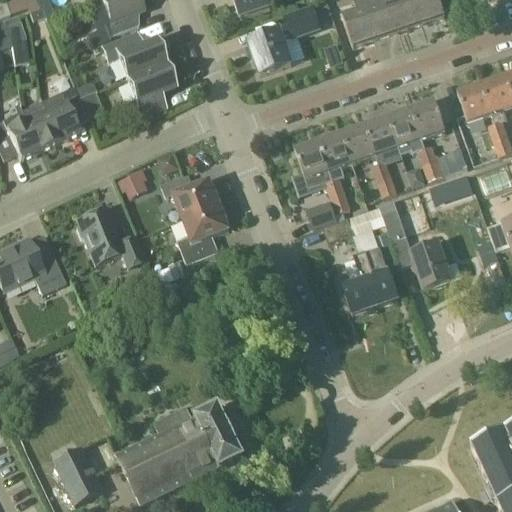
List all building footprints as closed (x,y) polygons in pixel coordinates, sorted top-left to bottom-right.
[(15,0),(4,4),(5,8),(9,19),(27,12),(29,17),(38,14),(33,0),(15,0)] [(86,0),(90,9),(100,5),(113,0),(86,0)] [(135,0),(113,0),(100,5),(108,27),(101,29),(106,43),(137,31),(133,20),(142,17),(135,0)] [(232,0),(240,23),(271,13),(266,0),(232,0)] [(370,0),(369,0),(362,3),(376,44),(399,36),(388,6),(374,11),(370,0)] [(401,0),(402,1),(388,6),(399,36),(422,28),(411,0),(401,0)] [(411,0),(422,28),(445,20),(439,3),(437,0),(411,0)] [(353,52),(376,44),(362,3),(353,6),(357,17),(342,22),(353,52)] [(327,7),(312,12),(316,23),(331,19),(328,10),(327,7)] [(5,10),(0,11),(0,24),(9,21),(5,10)] [(290,34),(250,48),(260,81),(292,70),(284,46),(320,35),(316,23),(312,12),(285,21),(290,34)] [(44,24),(41,16),(28,20),(31,28),(44,24)] [(19,28),(6,33),(9,42),(14,73),(28,71),(23,41),(19,28)] [(0,44),(9,42),(6,33),(0,35),(0,44)] [(118,63),(127,86),(165,71),(155,47),(141,53),(136,40),(103,53),(108,67),(118,63)] [(165,71),(127,86),(136,109),(126,113),(131,126),(164,114),(159,101),(174,95),(165,71)] [(511,103),(505,82),(481,90),(492,119),(496,129),(489,131),(494,145),(500,143),(501,146),(508,144),(502,126),(507,125),(504,115),(511,112),(511,103)] [(467,128),(492,119),(481,90),(457,98),(467,128)] [(46,118),(61,149),(80,140),(75,129),(85,124),(85,122),(78,106),(79,105),(73,91),(40,106),(46,118)] [(86,122),(97,117),(90,100),(79,105),(78,106),(85,122),(86,122)] [(436,106),(412,115),(422,145),(446,136),(436,106)] [(412,115),(389,122),(400,152),(410,148),(414,157),(419,156),(426,153),(422,145),(412,115)] [(46,118),(25,127),(40,159),(61,149),(46,118)] [(21,119),(0,128),(0,161),(3,168),(18,161),(21,168),(40,159),(25,127),(21,119)] [(389,122),(366,131),(373,152),(376,160),(379,170),(386,167),(387,170),(392,168),(391,166),(401,162),(398,153),(400,152),(389,122)] [(366,131),(343,139),(353,168),(376,160),(366,131)] [(343,139),(319,147),(330,177),(353,168),(343,139)] [(500,143),(494,145),(500,162),(511,157),(511,154),(508,144),(501,146),(500,143)] [(326,189),(332,205),(339,203),(338,200),(345,199),(340,185),(333,187),(330,177),(319,147),(295,155),(309,195),(326,189)] [(432,170),(438,167),(433,151),(419,156),(422,166),(430,164),(432,170)] [(164,179),(179,170),(170,155),(155,164),(164,179)] [(430,164),(422,166),(429,187),(443,182),(438,167),(432,170),(430,164)] [(372,172),(378,189),(385,186),(384,184),(391,182),(387,170),(386,167),(379,170),(372,172)] [(140,172),(114,183),(123,204),(149,193),(140,172)] [(488,192),(510,188),(508,175),(485,179),(488,192)] [(392,184),(378,189),(383,203),(397,198),(392,184)] [(183,228),(220,213),(210,187),(190,195),(185,185),(162,194),(166,205),(173,203),(183,228)] [(350,215),(345,199),(338,200),(339,203),(332,205),(337,220),(350,215)] [(325,208),(303,216),(309,234),(332,226),(325,208)] [(392,209),(380,213),(400,272),(412,268),(422,297),(452,287),(452,286),(462,282),(457,268),(447,271),(439,248),(409,259),(392,209)] [(229,237),(220,213),(183,228),(190,244),(178,249),(188,273),(216,261),(210,245),(229,237)] [(379,214),(347,224),(353,241),(384,230),(379,214)] [(81,244),(84,245),(94,271),(122,260),(128,274),(143,269),(133,244),(119,249),(106,216),(77,228),(78,230),(76,232),(81,244)] [(347,224),(323,233),(328,249),(353,241),(347,224)] [(503,229),(488,234),(496,257),(511,252),(511,254),(511,224),(503,227),(503,229)] [(497,264),(491,246),(477,251),(483,269),(497,264)] [(0,293),(2,299),(34,285),(41,301),(65,291),(54,265),(40,271),(31,250),(0,263),(0,293)] [(362,285),(344,292),(353,320),(398,304),(388,276),(379,253),(354,261),(362,285)] [(154,427),(160,440),(116,461),(139,509),(218,471),(219,472),(242,461),(218,410),(194,421),(195,423),(193,424),(188,411),(154,427)] [(511,511),(511,433),(471,453),(497,511),(511,511)] [(52,468),(73,511),(74,511),(103,498),(81,453),(52,468)]
